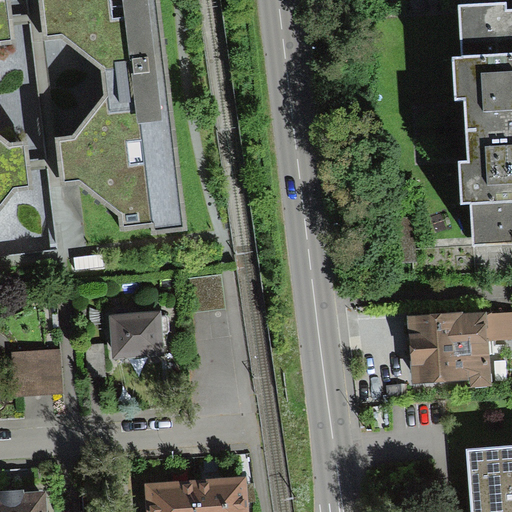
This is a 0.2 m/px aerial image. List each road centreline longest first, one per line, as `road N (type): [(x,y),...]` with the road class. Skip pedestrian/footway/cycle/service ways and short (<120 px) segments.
road 1 (primary): [(338,511),(278,0)]
road 2 (residential): [(229,322),(237,436),(0,454)]
